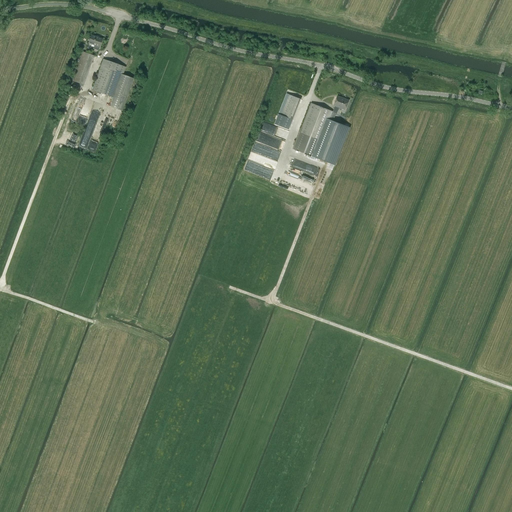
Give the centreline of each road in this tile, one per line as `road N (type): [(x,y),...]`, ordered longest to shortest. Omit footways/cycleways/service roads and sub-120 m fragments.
road 1 (track): [(511,388),(272,302),(312,195),(279,173),(319,65)]
road 2 (unclassified): [(511,108),(385,87),(119,14)]
road 3 (track): [(511,79),(497,90),(482,72),(164,0)]
road 4 (track): [(5,293),(119,14)]
